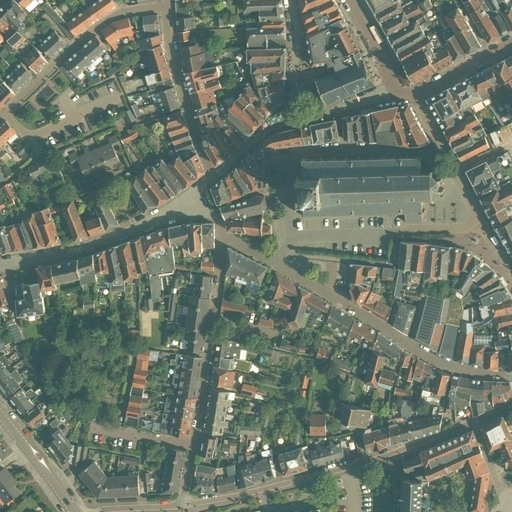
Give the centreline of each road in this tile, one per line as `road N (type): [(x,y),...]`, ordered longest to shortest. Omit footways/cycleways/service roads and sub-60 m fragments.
road 1 (residential): [(221,233),(182,505)]
road 2 (residential): [(511,378),(454,368),(276,263)]
road 3 (residential): [(441,147),(289,152),(291,237)]
road 4 (residential): [(0,116),(109,18),(166,6)]
road 5 (residential): [(0,266),(102,242),(189,198)]
road 6 (residential): [(291,237),(482,227)]
road 7 (residential): [(213,176),(176,74),(166,6)]
road 8 (residential): [(347,468),(511,402)]
road 9 (residential): [(182,505),(347,468)]
road 10 (secondary): [(71,511),(0,415)]
road 11 (residential): [(291,0),(298,119)]
